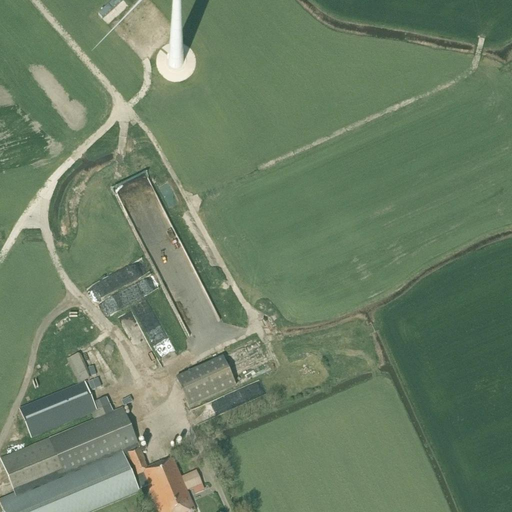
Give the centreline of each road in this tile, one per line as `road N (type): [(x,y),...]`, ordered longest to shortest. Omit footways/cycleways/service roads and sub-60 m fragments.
road 1 (track): [(0,448),(40,330),(78,295),(43,226),(49,187),(63,161),(125,106)]
road 2 (track): [(191,205),(466,68),(485,31)]
road 3 (track): [(191,205),(259,329)]
road 4 (track): [(125,106),(34,0)]
